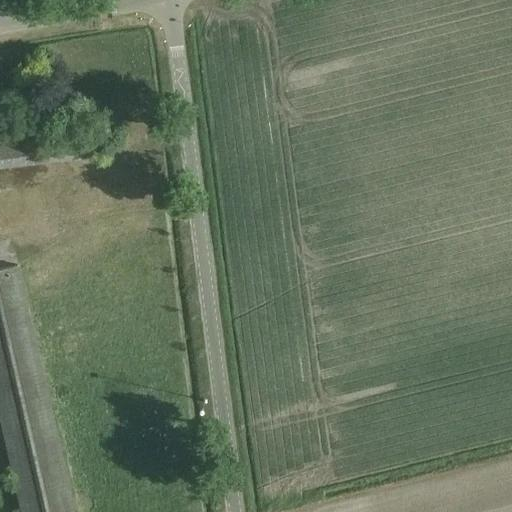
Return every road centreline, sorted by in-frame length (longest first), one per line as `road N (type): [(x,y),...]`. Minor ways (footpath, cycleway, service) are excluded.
road 1 (unclassified): [(231,511),(166,0)]
road 2 (tertiary): [(0,20),(132,0)]
